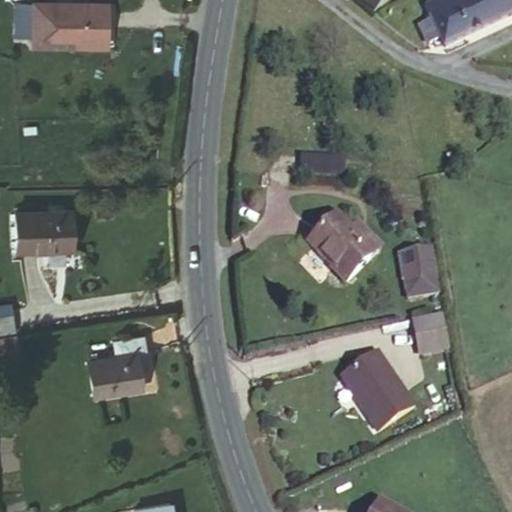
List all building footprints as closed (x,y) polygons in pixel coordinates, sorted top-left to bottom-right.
[(16,0),(16,30),(33,29),(33,42),(86,42),(102,42),(102,0),(16,0)] [(443,48),(511,15),(511,0),(442,0),(426,7),(431,18),(443,48)] [(302,157),(301,176),(343,177),(344,159),(302,157)] [(16,248),(71,246),(70,212),(15,212),(16,248)] [(329,213),(305,238),(345,280),(376,250),(353,227),(347,232),(329,213)] [(438,268),(432,240),(413,245),(417,272),(438,268)] [(417,272),(413,245),(399,248),(404,275),(417,272)] [(446,307),(415,314),(419,334),(450,325),(446,307)] [(454,340),(450,325),(419,334),(423,349),(454,340)] [(94,392),(141,388),(139,351),(146,350),(144,330),(115,334),(116,353),(91,357),(94,392)] [(24,336),(0,339),(0,356),(25,354),(24,336)] [(383,426),(419,403),(383,347),(347,371),(383,426)] [(463,405),(458,393),(430,408),(436,421),(463,405)] [(170,511),(168,497),(135,502),(136,511),(170,511)] [(395,511),(379,501),(372,511),(395,511)]
